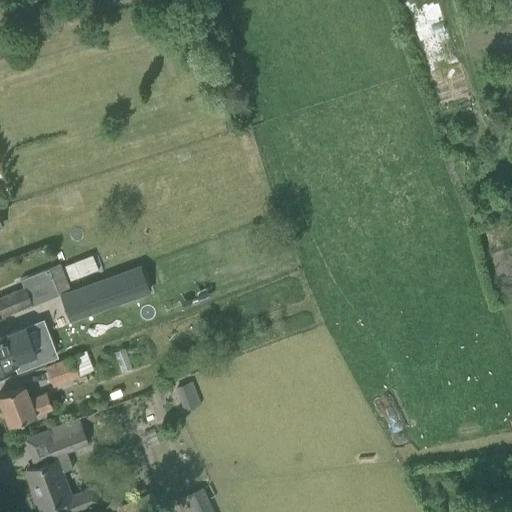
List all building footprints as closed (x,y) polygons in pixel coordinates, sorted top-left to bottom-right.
[(92,255),(65,265),(71,280),(98,269),(92,255)] [(140,265),(86,285),(95,310),(149,291),(140,265)] [(23,286),(0,295),(0,311),(2,316),(58,293),(47,267),(20,279),(23,286)] [(0,367),(14,363),(17,370),(38,361),(25,326),(5,334),(4,332),(0,333),(0,367)] [(45,365),(52,385),(78,375),(70,355),(45,365)] [(175,388),(183,410),(200,404),(192,382),(175,388)] [(0,393),(0,401),(9,424),(52,408),(46,391),(30,396),(25,384),(0,393)] [(65,451),(88,443),(83,431),(50,444),(56,459),(26,470),(40,508),(57,501),(61,511),(71,511),(101,501),(95,484),(71,492),(63,470),(71,467),(65,451)] [(183,495),(191,511),(213,511),(202,486),(183,495)]
